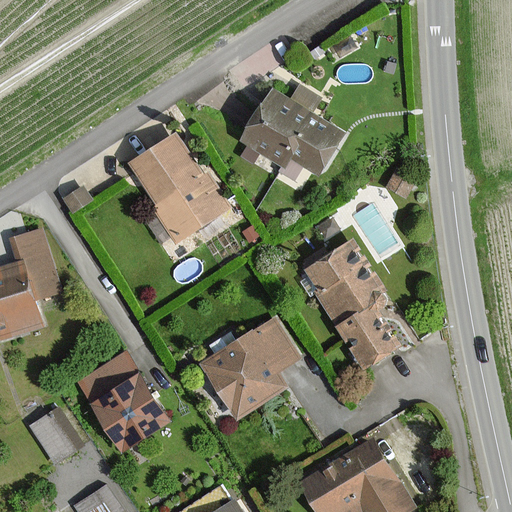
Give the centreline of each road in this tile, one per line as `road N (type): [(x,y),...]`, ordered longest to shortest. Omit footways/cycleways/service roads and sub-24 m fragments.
road 1 (tertiary): [(440,0),(455,220),(511,510)]
road 2 (unclassified): [(324,0),(0,206)]
